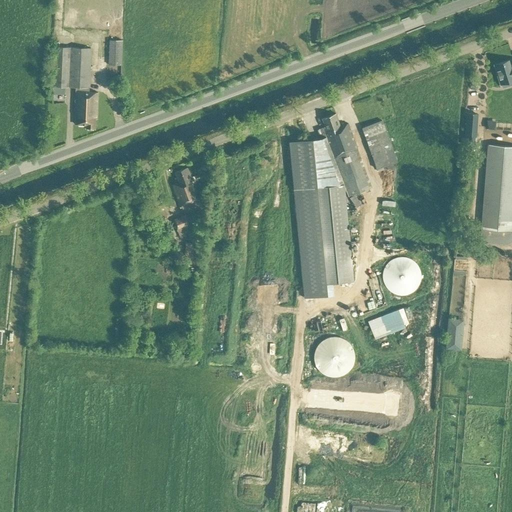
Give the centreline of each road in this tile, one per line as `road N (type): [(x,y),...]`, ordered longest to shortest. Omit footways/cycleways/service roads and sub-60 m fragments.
road 1 (unclassified): [(0,221),(511,31)]
road 2 (secondary): [(0,178),(472,0)]
road 3 (track): [(342,94),(376,183),(361,283),(348,298),(300,313),(283,511)]
